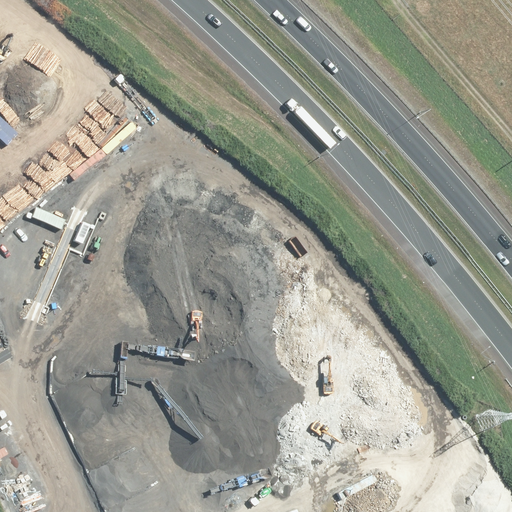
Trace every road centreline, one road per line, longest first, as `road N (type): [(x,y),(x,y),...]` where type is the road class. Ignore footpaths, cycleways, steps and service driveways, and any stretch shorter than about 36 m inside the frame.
road 1 (motorway): [(511,358),(354,161),(190,0)]
road 2 (motorway): [(270,0),(511,258)]
